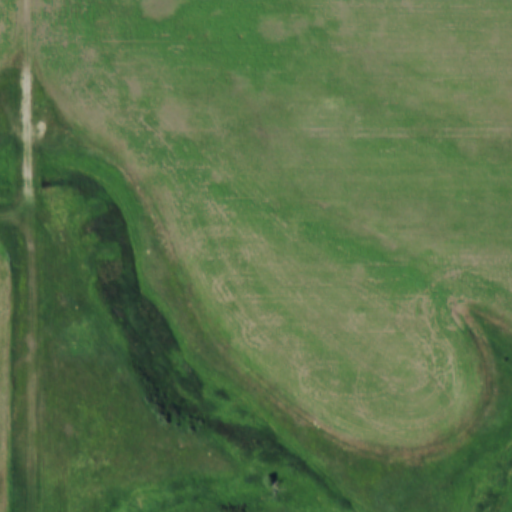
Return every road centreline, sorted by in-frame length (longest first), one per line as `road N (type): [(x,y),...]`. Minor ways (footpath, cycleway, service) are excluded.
road 1 (track): [(31,222),(28,511)]
road 2 (track): [(31,0),(31,222)]
